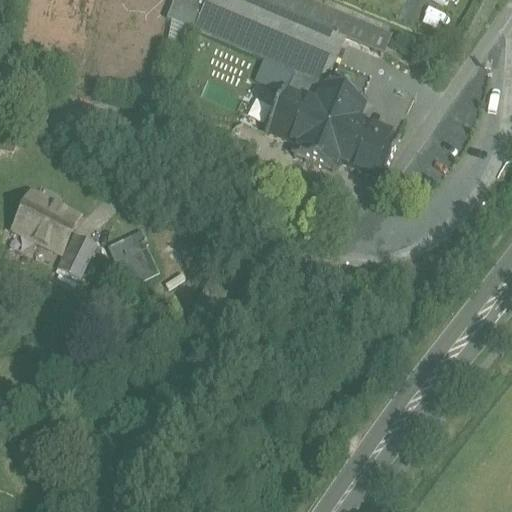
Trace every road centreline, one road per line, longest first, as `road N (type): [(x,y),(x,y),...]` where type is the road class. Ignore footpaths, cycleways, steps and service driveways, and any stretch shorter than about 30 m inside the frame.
road 1 (unclassified): [(511,50),(504,144),(480,199),(437,244),(380,266),(331,262),(291,245),(0,95)]
road 2 (secondary): [(511,278),(343,511)]
